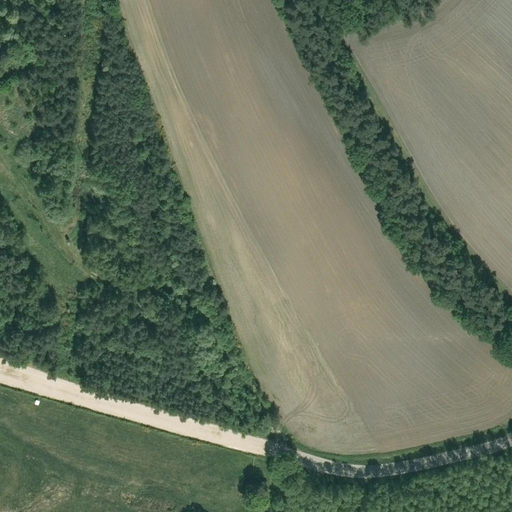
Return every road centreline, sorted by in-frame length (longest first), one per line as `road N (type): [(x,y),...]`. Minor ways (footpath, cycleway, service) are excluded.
road 1 (track): [(511,441),(496,459),(392,486),(0,368)]
road 2 (track): [(295,461),(262,408),(114,0)]
road 3 (track): [(315,0),(473,276),(511,309)]
